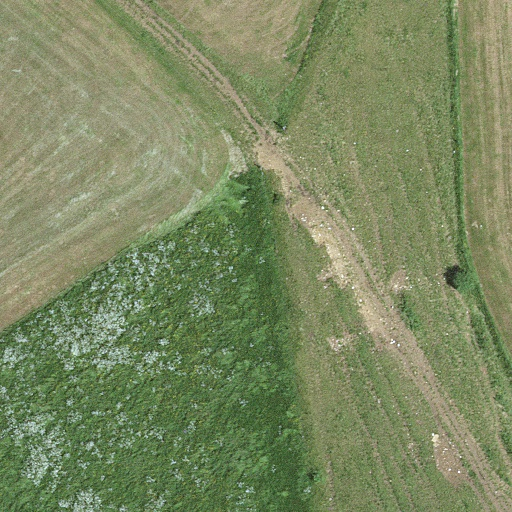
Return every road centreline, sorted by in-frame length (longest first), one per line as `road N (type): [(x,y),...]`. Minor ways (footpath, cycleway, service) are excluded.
road 1 (track): [(502,511),(369,251),(283,137)]
road 2 (track): [(125,0),(283,137)]
